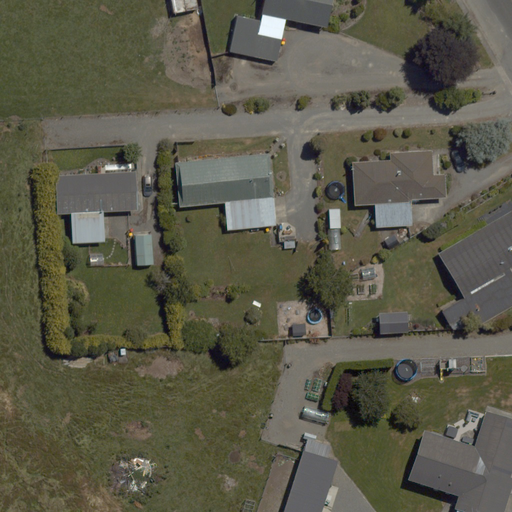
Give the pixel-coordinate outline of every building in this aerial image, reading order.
[(327,29),(333,0),(262,0),(259,19),(237,15),(230,54),(277,63),(285,21),(327,29)] [(278,227),(272,154),(175,161),(179,207),(224,204),(226,231),(278,227)] [(440,203),(438,156),(348,160),(350,205),(371,204),(372,229),(411,227),(410,204),(440,203)] [(132,211),(130,170),(53,174),(55,212),(69,211),(71,244),(105,243),(103,212),(132,211)] [(511,266),(511,203),(432,249),(458,295),(447,301),(464,330),(511,303),(511,279),(506,270),(511,266)] [(432,287),(416,258),(394,270),(410,299),(432,287)] [(501,511),(511,475),(511,428),(482,420),(473,450),(421,435),(407,480),(460,495),(455,511),(501,511)] [(332,511),(340,511),(360,466),(339,456),(318,506),(332,511)]
